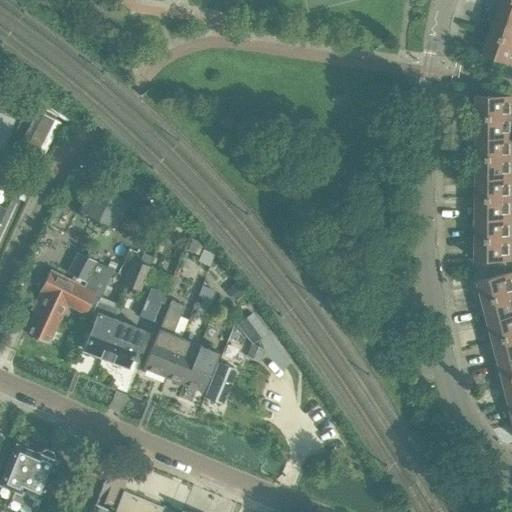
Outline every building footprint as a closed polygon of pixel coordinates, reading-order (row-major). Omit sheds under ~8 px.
[(511,19),(511,0),(500,0),(496,14),(511,19)] [(511,41),(511,19),(496,14),(489,34),(511,41)] [(511,63),(511,41),(489,34),(482,54),(511,63)] [(511,117),(511,96),(476,96),(475,117),(511,117)] [(37,110),(14,153),(37,165),(60,122),(37,110)] [(511,137),(511,117),(475,117),(475,138),(511,137)] [(511,158),(511,137),(475,138),(475,158),(511,158)] [(511,178),(511,158),(475,158),(475,178),(511,178)] [(84,313),(93,295),(99,297),(102,291),(111,271),(118,273),(128,249),(136,253),(142,241),(139,240),(147,223),(96,176),(78,211),(100,221),(84,256),(76,252),(76,253),(67,272),(84,280),(85,282),(82,287),(50,271),(30,310),(34,312),(25,331),(25,330),(24,332),(26,333),(29,335),(48,344),(49,343),(47,342),(66,303),(68,304),(68,305),(84,313)] [(511,198),(511,178),(475,178),(475,199),(511,198)] [(511,219),(511,198),(475,199),(475,219),(511,219)] [(511,240),(511,232),(511,219),(475,219),(475,239),(511,240)] [(511,261),(511,240),(475,239),(474,261),(511,261)] [(149,266),(132,260),(129,268),(145,274),(149,266)] [(164,292),(173,271),(160,265),(151,287),(164,292)] [(139,290),(141,286),(145,274),(129,268),(122,283),(138,289),(139,290)] [(511,294),(511,272),(477,281),(482,302),(511,294)] [(151,290),(139,316),(152,321),(157,309),(163,295),(151,290)] [(511,315),(511,294),(482,302),(487,322),(511,315)] [(166,377),(182,337),(172,334),(183,305),(170,299),(159,328),(158,328),(142,368),(166,377)] [(104,339),(112,318),(106,316),(110,307),(97,301),(92,311),(96,313),(83,348),(82,348),(82,350),(102,357),(108,341),(104,339)] [(256,342),(267,334),(252,314),(241,322),(256,342)] [(511,336),(511,315),(487,322),(492,341),(511,336)] [(128,367),(142,330),(112,318),(104,339),(108,341),(102,357),(128,367)] [(511,357),(511,336),(492,341),(497,361),(511,357)] [(184,384),(200,345),(182,337),(166,377),(184,384)] [(258,361),(263,349),(251,344),(246,356),(258,361)] [(202,391),(217,352),(200,345),(184,384),(202,391)] [(511,378),(511,357),(497,361),(503,381),(511,378)] [(221,403),(235,368),(218,361),(203,396),(221,403)] [(511,399),(511,378),(503,381),(508,401),(511,399)] [(35,507),(55,458),(54,458),(52,451),(44,448),(38,451),(36,450),(36,452),(15,443),(0,480),(0,485),(13,490),(10,496),(11,497),(7,505),(19,510),(23,502),(35,507)] [(184,511),(181,510),(180,511),(173,511),(130,494),(121,511),(184,511)]
